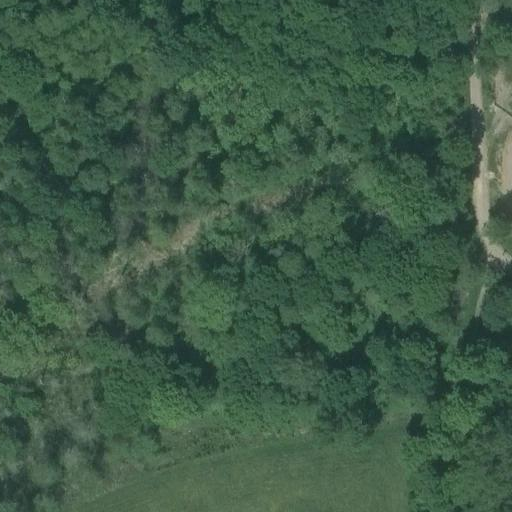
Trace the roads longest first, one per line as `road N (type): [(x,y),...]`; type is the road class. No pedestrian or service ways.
road 1 (track): [(450,511),(485,254)]
road 2 (track): [(464,0),(475,133)]
road 3 (track): [(475,133),(485,254)]
